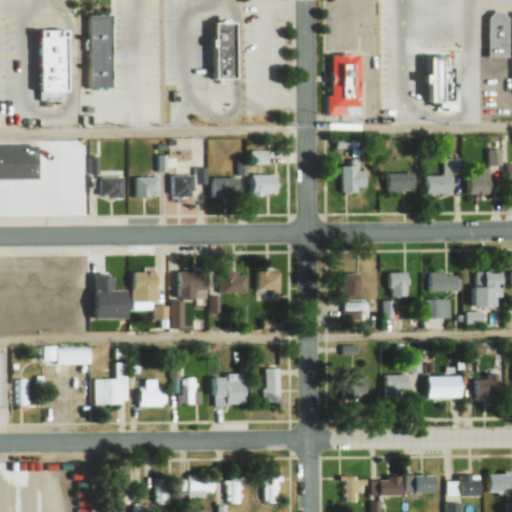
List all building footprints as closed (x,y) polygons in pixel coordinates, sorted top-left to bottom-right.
[(506,56),(506,12),(487,12),(487,56),(506,56)] [(214,78),(235,78),(235,20),(213,20),(214,78)] [(91,93),(91,21),(112,21),(112,93),(91,93)] [(42,99),(41,38),(66,37),(67,98),(42,99)] [(358,53),(329,53),(330,112),(359,112),(358,53)] [(424,54),(424,103),(443,103),(443,54),(424,54)] [(0,153),(40,153),(40,185),(0,185),(0,153)] [(193,183),(204,183),(204,153),(193,153),(193,183)] [(458,172),(459,158),(443,158),(442,171),(458,172)] [(338,164),(338,192),(356,192),(356,187),(364,187),(364,169),(356,169),(356,164),(338,164)] [(479,168),(479,175),(465,175),(465,194),(489,194),(489,168),(479,168)] [(413,172),(385,172),(385,190),(413,190),(413,172)] [(249,174),(249,194),(275,194),(275,174),(249,174)] [(421,174),(422,194),(451,193),(451,174),(421,174)] [(169,196),(191,196),(191,175),(169,175),(169,196)] [(98,196),(122,196),(122,176),(98,176),(98,196)] [(131,176),(131,196),(157,196),(157,176),(131,176)] [(237,196),(237,177),(210,177),(210,196),(237,196)] [(177,295),(205,295),(205,269),(177,269),(177,295)] [(254,293),(278,293),(278,269),(254,269),(254,293)] [(501,269),(471,269),(471,303),(501,303),(501,269)] [(155,270),(130,270),(130,298),(155,298),(155,270)] [(245,290),(245,270),(218,270),(218,290),(245,290)] [(405,271),(386,271),(386,294),(405,294),(405,271)] [(427,290),(455,290),(455,271),(427,271),(427,290)] [(358,272),(341,272),(341,297),(358,297),(358,272)] [(448,317),(448,297),(423,297),(423,317),(448,317)] [(170,327),(182,327),(182,300),(170,300),(170,327)] [(380,316),(391,316),(391,300),(380,300),(380,316)] [(366,301),(341,301),(341,319),(366,319),(366,301)] [(356,344),(341,345),(342,358),(357,357),(356,344)] [(89,363),(89,346),(53,346),(53,363),(89,363)] [(419,356),(405,356),(405,371),(419,371),(419,356)] [(113,377),(92,377),(92,403),(126,402),(126,360),(113,360),(113,377)] [(278,402),(278,366),(262,366),(262,402),(278,402)] [(471,399),(498,399),(498,372),(486,372),(486,377),(471,377),(471,399)] [(210,404),(243,404),(243,373),(210,373),(210,404)] [(382,374),(382,398),(410,398),(410,374),(382,374)] [(459,374),(427,374),(427,395),(459,395),(459,374)] [(199,403),(199,389),(193,389),(193,376),(177,376),(177,403),(199,403)] [(366,400),(366,376),(341,376),(341,400),(366,400)] [(9,404),(25,404),(25,378),(9,378),(9,404)] [(136,404),(163,404),(163,387),(155,387),(155,378),(144,378),(144,387),(136,387),(136,404)] [(485,471),(485,491),(510,491),(510,471),(485,471)] [(404,473),(404,490),(434,490),(434,473),(404,473)] [(443,494),(479,494),(479,473),(457,473),(457,477),(443,477),(443,494)] [(224,503),(240,503),(240,475),(224,475),(224,503)] [(260,502),(276,502),(276,475),(260,475),(260,502)] [(339,502),(356,502),(356,475),(339,475),(339,502)] [(377,494),(400,494),(400,475),(377,475),(377,494)] [(180,491),(180,500),(213,500),(213,476),(185,476),(185,491),(180,491)] [(167,477),(152,477),(152,502),(168,502),(167,477)] [(443,511),(458,511),(459,502),(443,502),(443,511)]
